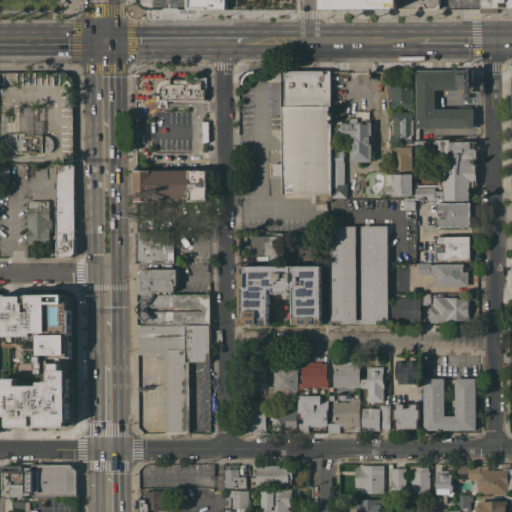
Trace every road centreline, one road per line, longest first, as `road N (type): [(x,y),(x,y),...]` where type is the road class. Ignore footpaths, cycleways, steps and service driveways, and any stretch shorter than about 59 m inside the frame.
road 1 (residential): [(511,448),(0,448)]
road 2 (residential): [(492,448),(488,37)]
road 3 (residential): [(224,450),(225,40)]
road 4 (residential): [(491,342),(225,339)]
road 5 (primary): [(511,36),(312,38)]
road 6 (primary): [(104,196),(102,40)]
road 7 (primary): [(247,40),(102,40)]
